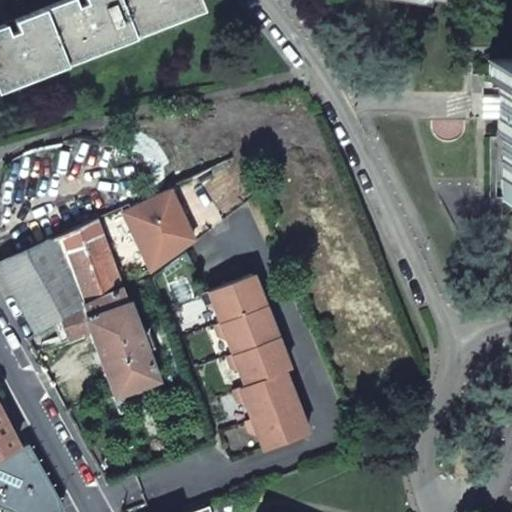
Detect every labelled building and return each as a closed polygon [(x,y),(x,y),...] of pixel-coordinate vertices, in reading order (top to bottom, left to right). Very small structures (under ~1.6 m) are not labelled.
[(0,92),(203,10),(198,0),(62,0),(0,25),(0,92)] [(497,137),(502,137),(503,201),(511,201),(511,55),(511,60),(487,60),(487,81),(497,82),(497,97),(497,137)] [(169,189),(123,212),(149,267),(151,272),(188,244),(172,211),(179,208),(169,189)] [(172,211),(188,244),(194,239),(179,208),(172,211)] [(54,237),(78,303),(121,285),(97,218),(54,237)] [(47,240),(0,261),(0,273),(34,333),(58,317),(78,303),(54,237),(47,240)] [(258,289),(252,274),(202,294),(206,303),(213,307),(220,323),(258,308),(252,292),(258,289)] [(83,316),(128,301),(121,285),(78,303),(83,316)] [(128,301),(83,316),(89,333),(112,395),(156,379),(145,349),(151,346),(145,328),(138,331),(128,301)] [(67,342),(89,333),(83,316),(78,303),(58,317),(67,342)] [(220,323),(214,325),(218,335),(225,338),(231,354),(271,339),(264,323),(270,321),(264,306),(258,308),(220,323)] [(231,354),(226,356),(230,367),(238,370),(244,385),(277,373),(283,370),(277,354),(281,352),(276,337),(271,339),(231,354)] [(283,387),(277,373),(244,385),(233,389),(237,400),(244,404),(251,419),(289,404),(295,402),(289,385),(283,387)] [(510,511),(511,506),(511,404),(506,403),(472,511),(510,511)] [(251,419),(245,421),(249,432),(256,435),(263,450),(307,433),(301,417),(295,419),(289,404),(251,419)] [(0,455),(15,446),(0,414),(0,455)] [(38,465),(26,443),(17,448),(0,458),(0,507),(11,511),(59,511),(62,507),(38,465)] [(237,511),(232,495),(187,511),(237,511)]
